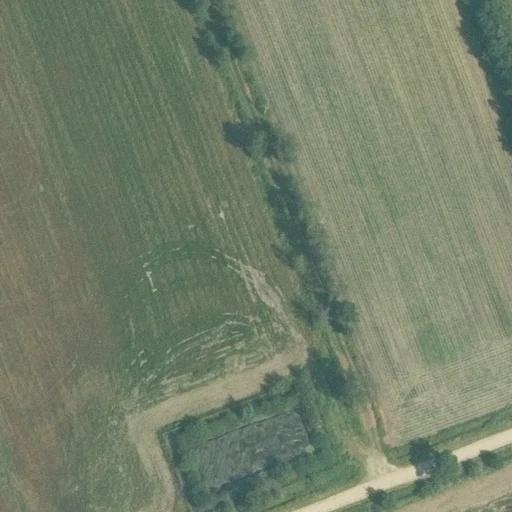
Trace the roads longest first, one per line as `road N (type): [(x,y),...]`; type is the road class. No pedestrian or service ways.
road 1 (track): [(209,0),(391,482)]
road 2 (track): [(511,437),(313,511)]
